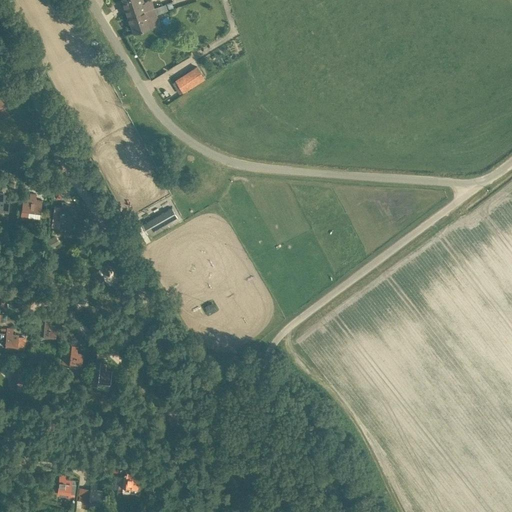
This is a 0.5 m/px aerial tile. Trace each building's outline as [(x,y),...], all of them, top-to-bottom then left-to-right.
[(122,0),(123,1),(121,3),(123,7),(125,7),(128,17),(127,19),(128,23),(130,24),(133,32),(159,23),(152,1),(144,3),(143,0),(122,0)] [(191,69),(175,80),(183,92),(199,81),(191,69)] [(0,210),(8,212),(8,208),(9,205),(9,200),(10,198),(3,197),(4,193),(0,192),(0,210)] [(40,213),(42,199),(36,199),(36,194),(30,194),(30,198),(22,197),(20,215),(28,216),(28,212),(40,213)] [(54,205),(51,226),(58,227),(59,220),(60,220),(71,222),(73,208),(67,208),(68,203),(61,202),(61,206),(54,205)] [(143,224),(147,233),(177,216),(172,208),(143,224)] [(54,236),(47,240),(51,247),(58,243),(54,236)] [(43,337),(55,338),(57,325),(50,324),(51,320),(45,319),(43,337)] [(0,345),(17,348),(18,334),(12,333),(13,329),(7,328),(6,333),(0,331),(0,345)] [(83,353),(77,352),(77,348),(71,347),(69,365),(81,366),(83,353)] [(24,365),(18,364),(15,390),(28,392),(30,370),(24,369),(24,365)] [(91,380),(91,386),(97,386),(96,389),(109,390),(112,370),(105,369),(106,365),(100,364),(98,380),(91,380)] [(125,489),(137,491),(139,477),(132,476),(133,472),(127,471),(125,489)] [(57,491),(57,493),(69,495),(70,493),(74,493),(76,484),(71,483),(71,482),(71,479),(65,478),(66,474),(60,473),(58,483),(57,491)] [(102,490),(96,489),(97,485),(91,484),(88,502),(100,504),(102,490)]
